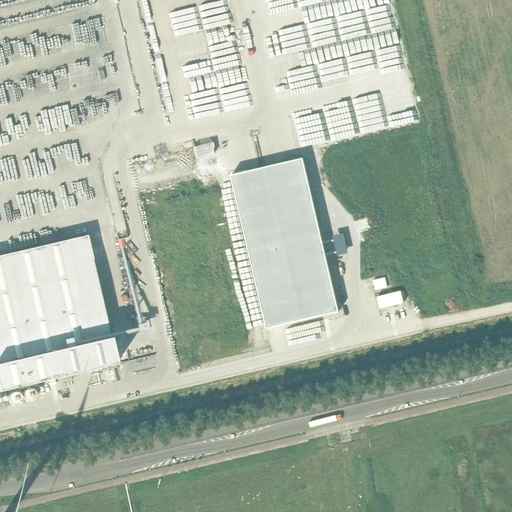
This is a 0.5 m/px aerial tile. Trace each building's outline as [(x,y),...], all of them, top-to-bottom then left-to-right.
[(303,159),(230,176),(266,329),(339,312),(303,159)] [(149,195),(184,348),(204,344),(168,190),(149,195)] [(0,391),(117,364),(87,236),(0,256),(0,391)] [(385,278),(373,280),(375,290),(387,287),(385,278)] [(401,289),(377,295),(380,309),(404,303),(401,289)]
